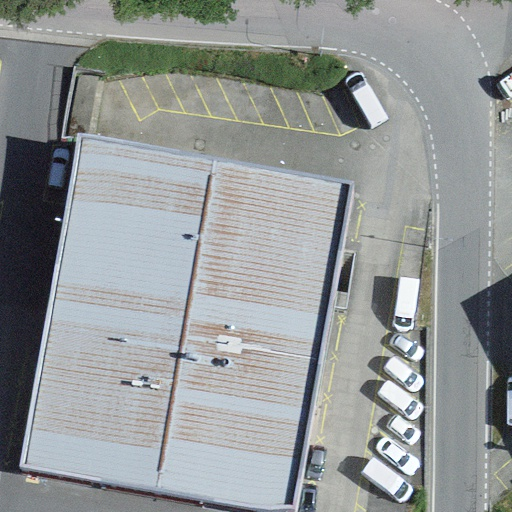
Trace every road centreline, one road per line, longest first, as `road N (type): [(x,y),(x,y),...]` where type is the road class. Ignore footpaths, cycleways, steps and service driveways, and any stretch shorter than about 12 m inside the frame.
road 1 (unclassified): [(47,0),(372,24),(441,55),(459,117),(463,179),(459,511)]
road 2 (unknown): [(340,511),(386,203),(400,32)]
